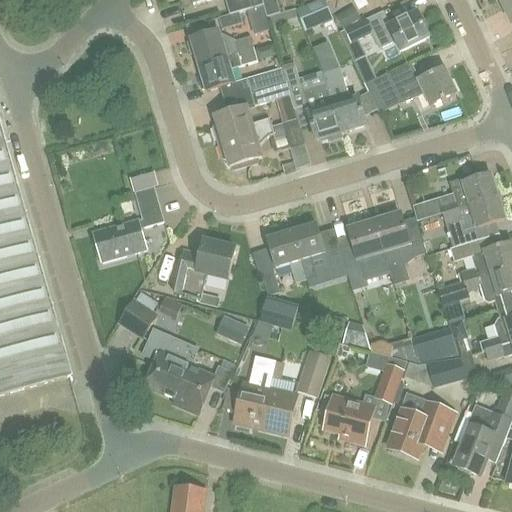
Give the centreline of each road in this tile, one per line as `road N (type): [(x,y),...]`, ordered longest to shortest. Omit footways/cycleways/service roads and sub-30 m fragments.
road 1 (residential): [(510,126),(255,206),(222,207),(194,184),(151,47),(103,8)]
road 2 (unclassified): [(122,461),(5,88)]
road 3 (unclassified): [(412,511),(170,445),(151,445),(122,461)]
road 4 (residential): [(510,126),(454,0)]
road 5 (residential): [(5,88),(36,73),(103,8)]
